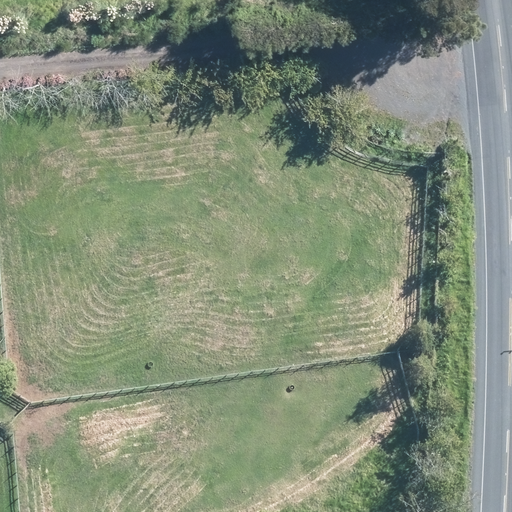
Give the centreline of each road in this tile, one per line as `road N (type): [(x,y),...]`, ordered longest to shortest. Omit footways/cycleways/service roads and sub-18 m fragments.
road 1 (secondary): [(511,242),(501,511)]
road 2 (secondary): [(495,0),(511,237)]
